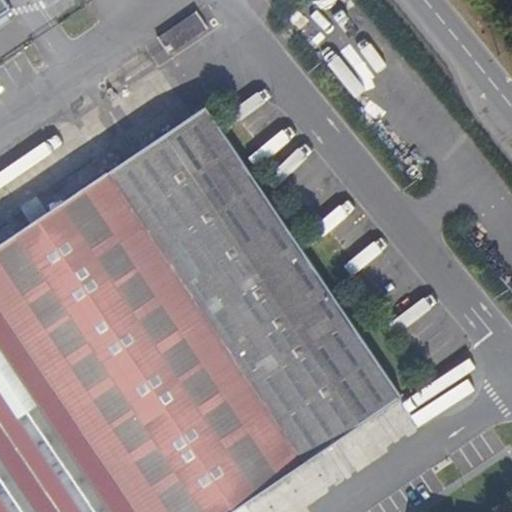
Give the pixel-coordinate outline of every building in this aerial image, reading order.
[(0,0),(0,16),(11,9),(5,0),(0,0)] [(208,27),(196,10),(157,38),(169,55),(208,27)] [(110,172),(308,462),(403,397),(205,106),(110,172)] [(110,172),(0,246),(0,311),(136,511),(233,511),(308,462),(110,172)] [(136,511),(0,311),(0,511),(136,511)]
